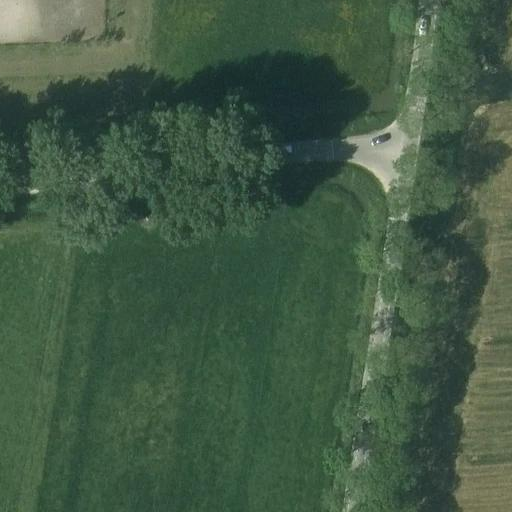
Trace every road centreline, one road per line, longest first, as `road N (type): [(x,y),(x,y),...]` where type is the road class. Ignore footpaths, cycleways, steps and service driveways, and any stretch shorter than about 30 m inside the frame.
road 1 (unclassified): [(0,186),(401,142)]
road 2 (unclassified): [(346,511),(401,142)]
road 3 (unclassified): [(401,142),(418,0)]
